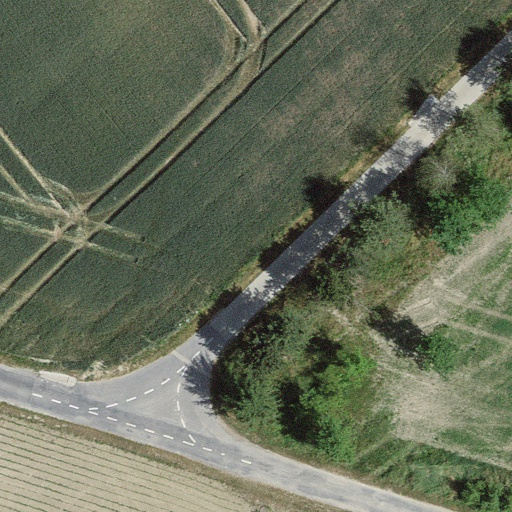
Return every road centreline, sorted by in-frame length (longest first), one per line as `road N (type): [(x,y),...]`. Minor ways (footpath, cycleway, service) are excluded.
road 1 (unclassified): [(185,368),(511,48)]
road 2 (unclassified): [(403,511),(196,445)]
